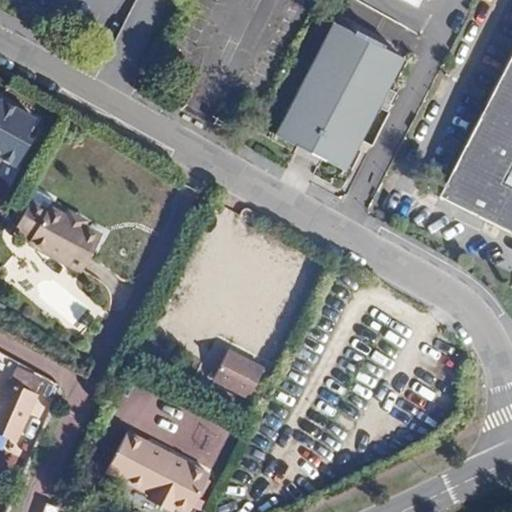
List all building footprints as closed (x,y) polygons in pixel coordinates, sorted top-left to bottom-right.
[(276,136),(319,158),(345,171),(403,58),(376,44),(333,22),(276,136)] [(511,54),(440,198),(511,234),(511,54)] [(49,121),(7,98),(0,111),(0,163),(4,165),(11,153),(24,167),(49,121)] [(31,199),(27,206),(38,213),(47,212),(48,209),(31,199)] [(38,213),(27,206),(13,232),(30,242),(29,245),(79,272),(99,237),(84,228),(85,225),(50,206),(48,209),(47,212),(38,213)] [(14,299),(5,294),(0,303),(0,306),(8,311),(14,299)] [(251,395),(264,401),(278,373),(265,367),(266,366),(230,348),(215,377),(251,395)] [(35,394),(43,380),(19,367),(11,381),(9,380),(0,397),(0,431),(14,439),(37,395),(35,394)] [(148,494),(167,455),(126,434),(107,473),(148,494)] [(190,511),(209,477),(167,455),(148,494),(149,495),(174,508),(181,511),(190,511)] [(169,511),(171,511),(174,508),(149,495),(147,500),(169,511)]
